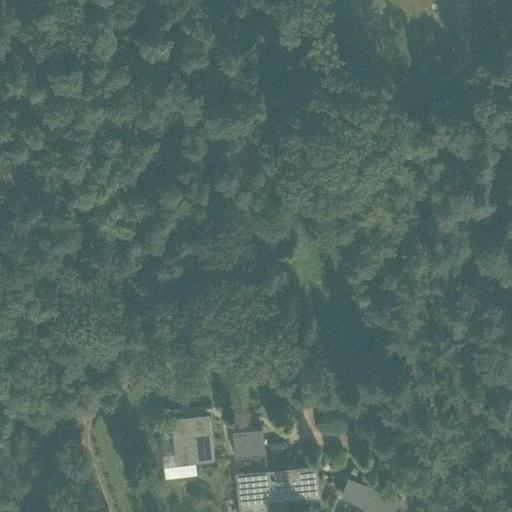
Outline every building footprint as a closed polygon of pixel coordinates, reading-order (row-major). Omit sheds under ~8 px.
[(230,0),(235,9),(251,0),(230,0)] [(497,0),(475,0),(480,12),(499,4),(497,0)] [(212,458),(207,414),(171,418),(176,462),(212,458)] [(230,430),(234,456),(264,452),(260,426),(230,430)] [(233,473),(237,511),(265,511),(264,497),(268,497),(269,499),(317,493),(314,464),(294,467),(233,473)] [(347,475),(340,492),(386,511),(393,511),(400,498),(347,475)]
